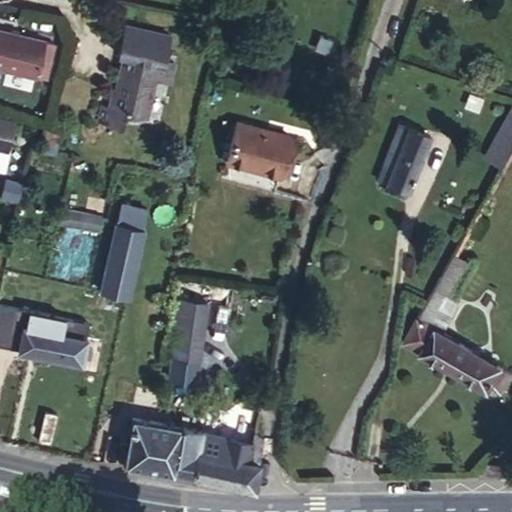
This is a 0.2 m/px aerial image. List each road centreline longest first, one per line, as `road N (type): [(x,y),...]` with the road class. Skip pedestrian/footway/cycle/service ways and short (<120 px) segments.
road 1 (tertiary): [(511,509),(281,511)]
road 2 (tertiary): [(222,509),(105,493),(0,463)]
